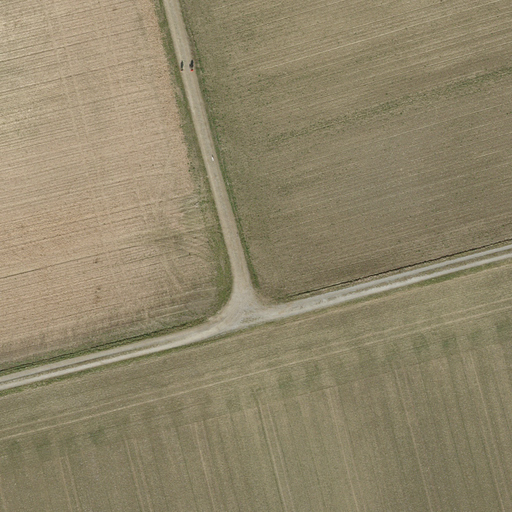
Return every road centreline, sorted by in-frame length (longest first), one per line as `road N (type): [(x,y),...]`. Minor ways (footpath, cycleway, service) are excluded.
road 1 (track): [(0,381),(511,251)]
road 2 (track): [(253,319),(172,0)]
